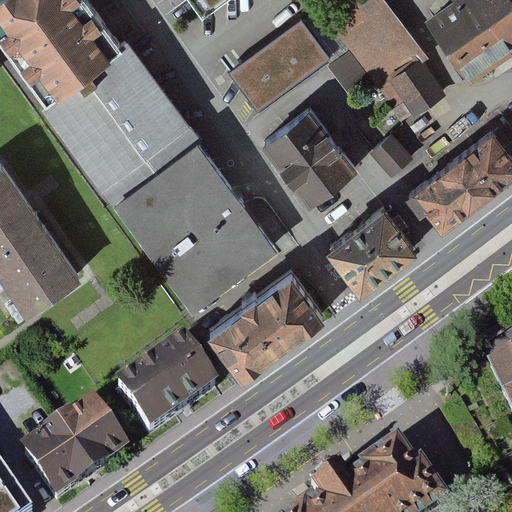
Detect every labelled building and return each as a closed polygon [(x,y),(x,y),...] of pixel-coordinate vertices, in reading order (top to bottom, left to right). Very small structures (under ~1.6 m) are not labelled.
[(88,0),(0,0),(0,36),(45,98),(120,44),(88,0)] [(196,0),(202,8),(213,0),(196,0)] [(382,0),(354,0),(333,18),(354,47),(339,58),(327,66),(354,102),(374,83),(400,123),(414,115),(444,94),(421,63),(427,59),(382,0)] [(511,0),(463,0),(465,2),(441,17),(486,86),(511,69),(511,0)] [(311,19),(235,73),(263,112),(327,66),(339,58),(311,19)] [(45,98),(194,304),(274,246),(125,40),(120,44),(45,98)] [(310,108),(262,141),(307,206),(355,173),(310,108)] [(511,157),(493,130),(406,195),(437,236),(511,178),(511,157)] [(392,136),(371,153),(392,178),(413,161),(392,136)] [(78,274),(1,163),(0,163),(0,269),(27,309),(78,274)] [(384,207),(331,247),(365,293),(418,254),(384,207)] [(291,272),(208,332),(242,380),(326,320),(291,272)] [(184,345),(118,392),(149,435),(215,388),(184,345)] [(511,354),(490,365),(511,411),(511,354)] [(461,399),(442,410),(449,425),(466,451),(485,441),(461,399)] [(95,403),(22,455),(57,504),(130,452),(95,403)] [(397,438),(289,511),(444,511),(447,510),(397,438)] [(0,511),(32,511),(0,465),(0,511)]
